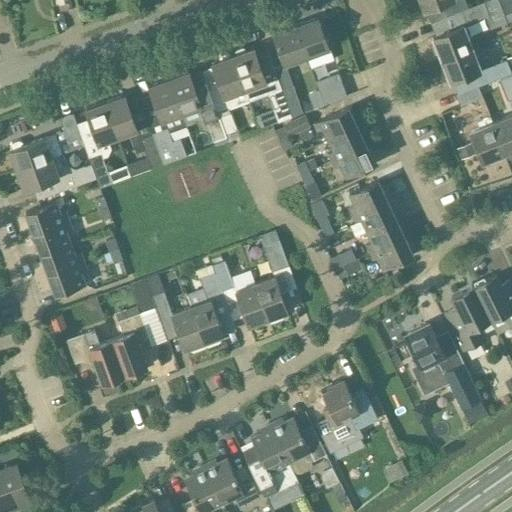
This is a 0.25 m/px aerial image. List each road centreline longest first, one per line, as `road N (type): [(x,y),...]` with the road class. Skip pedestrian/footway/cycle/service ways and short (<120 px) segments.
road 1 (residential): [(244,148),(266,201),(309,237),(346,319),(341,331),(211,415),(80,461),(47,434),(22,376),(29,312),(0,215)]
road 2 (residential): [(511,229),(447,237),(382,91),(391,59),(375,14),(360,0)]
road 3 (unclassified): [(0,76),(212,0)]
